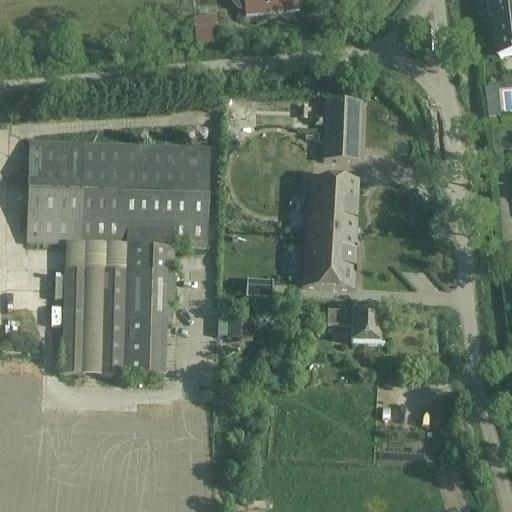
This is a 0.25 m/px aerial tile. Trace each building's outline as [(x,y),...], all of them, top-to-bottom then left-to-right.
[(245,0),(247,16),(293,11),(292,0),(245,0)] [(511,0),(498,0),(492,1),(498,60),(511,58),(511,0)] [(194,16),(196,38),(217,36),(216,17),(212,18),(211,15),(194,16)] [(325,104),(322,164),(358,165),(361,105),(325,104)] [(125,249),(124,275),(101,274),(97,379),(161,381),(163,328),(170,328),(172,250),(206,251),(208,152),(28,146),(25,246),(125,249)] [(352,293),(357,183),(310,181),(300,290),(352,293)] [(82,379),(85,273),(64,273),(61,378),(82,379)] [(379,349),(380,315),(351,314),(351,315),(326,314),(325,329),(350,330),(350,348),(379,349)]
